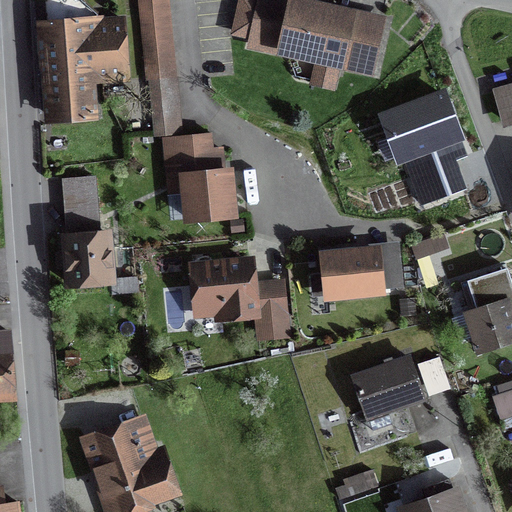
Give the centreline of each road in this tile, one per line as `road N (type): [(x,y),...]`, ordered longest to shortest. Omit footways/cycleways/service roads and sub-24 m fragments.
road 1 (tertiary): [(18,24),(51,511)]
road 2 (residential): [(179,0),(189,92),(199,110),(296,177)]
road 3 (residential): [(511,216),(447,28),(447,0)]
